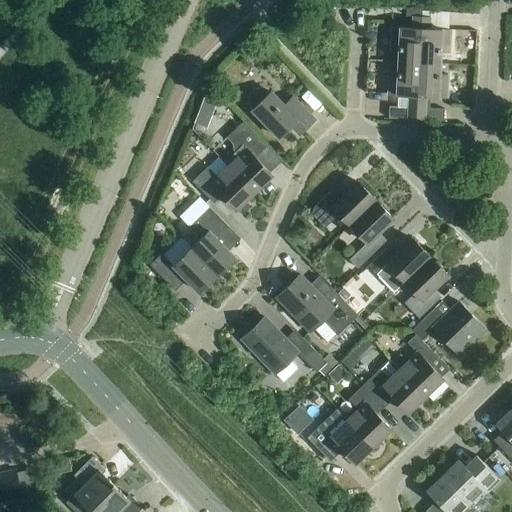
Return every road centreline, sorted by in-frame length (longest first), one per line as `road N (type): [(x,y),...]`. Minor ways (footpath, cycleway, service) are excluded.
road 1 (residential): [(184,0),(43,341)]
road 2 (residential): [(200,335),(253,282),(304,167),(338,131),(353,129)]
road 3 (tertiary): [(209,511),(68,356),(43,341)]
road 4 (residential): [(392,511),(390,490),(399,475),(511,367)]
road 5 (residential): [(353,129),(358,20),(338,16)]
road 6 (residential): [(493,129),(495,0)]
road 7 (residential): [(493,129),(510,165),(505,252)]
